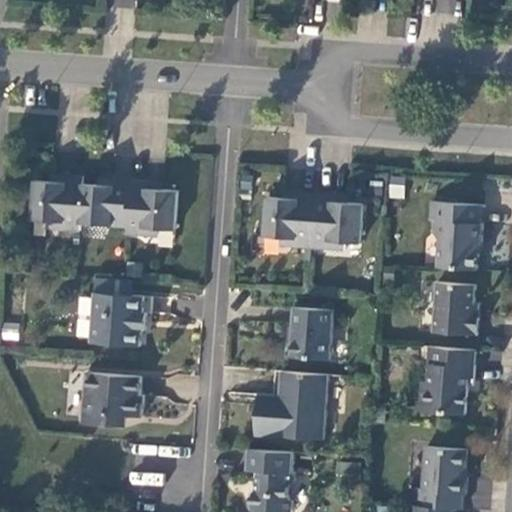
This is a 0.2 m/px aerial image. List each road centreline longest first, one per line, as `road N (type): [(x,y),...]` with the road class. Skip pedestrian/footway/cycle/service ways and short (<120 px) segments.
road 1 (residential): [(178,480),(203,463),(231,82)]
road 2 (residential): [(0,65),(231,82)]
road 3 (residential): [(315,89),(332,120),(349,128),(511,141)]
road 4 (residential): [(511,63),(357,52),(341,58),(315,89)]
